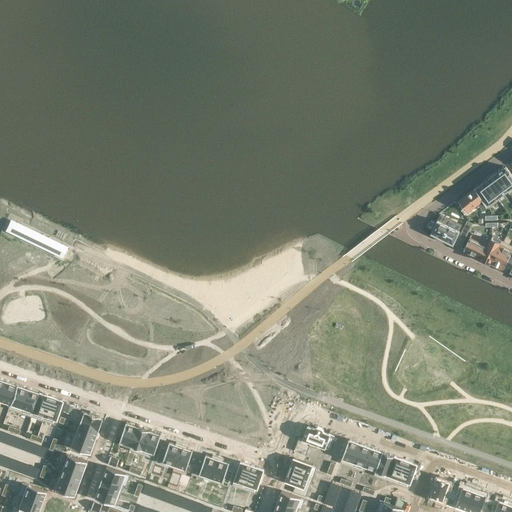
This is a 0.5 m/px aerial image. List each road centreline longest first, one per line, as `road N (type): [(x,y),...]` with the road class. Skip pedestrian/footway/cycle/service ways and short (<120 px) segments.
road 1 (residential): [(0,364),(277,461)]
road 2 (residential): [(511,284),(411,230),(511,148)]
road 3 (residential): [(277,461),(301,408),(431,457)]
